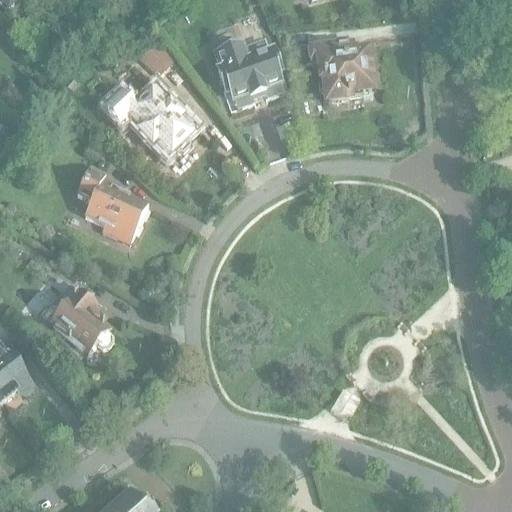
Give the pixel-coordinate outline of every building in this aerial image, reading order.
[(0,0),(0,9),(7,18),(22,4),(17,0),(0,0)] [(73,54),(85,42),(68,25),(55,37),(73,54)] [(248,60),(243,46),(211,57),(216,71),(213,72),(223,100),(227,98),(230,108),(246,103),(247,106),(269,98),(268,95),(283,89),(280,80),(284,79),(274,51),(248,60)] [(157,81),(173,67),(153,47),(138,61),(157,81)] [(335,52),(309,55),(311,68),(320,66),(323,87),(319,88),(320,98),(328,98),(329,108),(350,105),(349,102),(363,101),(362,96),(372,95),(371,92),(375,91),(373,78),(369,78),(366,57),(358,58),(357,51),(335,54),(335,52)] [(0,103),(9,114),(20,105),(3,87),(0,90),(0,103)] [(188,144),(195,138),(187,129),(194,123),(175,103),(168,110),(156,97),(154,98),(151,98),(148,101),(149,104),(139,114),(124,98),(105,116),(123,135),(132,127),(142,137),(138,141),(150,154),(154,150),(167,164),(173,158),(182,159),(190,152),(188,144)] [(104,165),(109,157),(96,151),(93,158),(104,165)] [(92,174),(77,167),(64,194),(92,207),(85,221),(105,230),(102,236),(130,249),(148,212),(122,199),(125,193),(103,183),(102,184),(90,179),(92,174)] [(106,356),(111,351),(110,342),(108,340),(109,338),(99,329),(106,321),(69,290),(58,285),(53,291),(59,297),(61,295),(64,299),(60,304),(59,303),(52,310),(54,311),(41,326),(72,353),(69,356),(78,363),(81,360),(86,365),(96,354),(98,357),(106,356)] [(32,397),(33,395),(33,391),(32,389),(0,346),(0,402),(4,407),(18,396),(20,398),(22,400),(24,400),(26,400),(29,400),(31,399),(32,397)] [(146,502),(145,503),(140,508),(128,495),(109,511),(102,511),(101,511),(154,511),(153,510),(146,502)]
